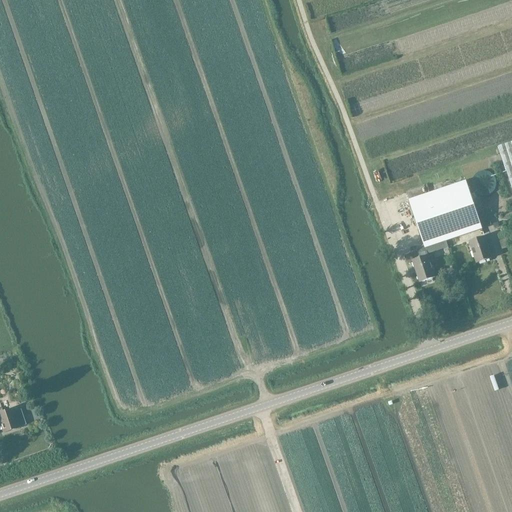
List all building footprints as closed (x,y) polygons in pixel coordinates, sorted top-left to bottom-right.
[(511,142),(498,147),(511,191),(511,142)] [(478,217),(465,180),(426,193),(424,186),(406,192),(409,201),(425,248),(482,229),(482,228),(491,225),(487,214),(478,217)] [(476,263),(492,258),(484,237),(469,242),(476,263)] [(419,282),(435,277),(428,256),(412,261),(419,282)] [(11,409),(0,412),(0,425),(2,433),(17,429),(17,428),(25,425),(22,414),(13,417),(11,409)]
